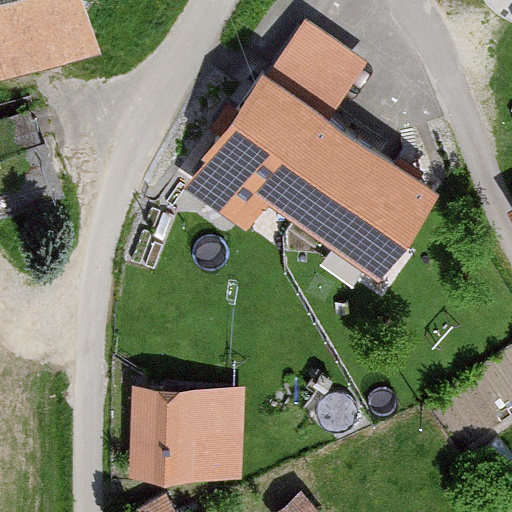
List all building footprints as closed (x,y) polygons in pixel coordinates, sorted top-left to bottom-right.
[(0,0),(0,67),(87,44),(75,0),(0,0)] [(400,34),(347,0),(259,0),(220,60),(335,134),(400,34)] [(511,0),(475,0),(476,2),(497,21),(511,12),(511,0)] [(511,24),(511,25),(511,191),(503,196),(511,212),(511,24)] [(0,214),(60,196),(32,109),(0,119),(0,214)] [(370,187),(330,167),(314,195),(353,217),(370,187)] [(235,479),(236,386),(119,384),(118,478),(235,479)] [(312,511),(294,486),(257,511),(312,511)]
